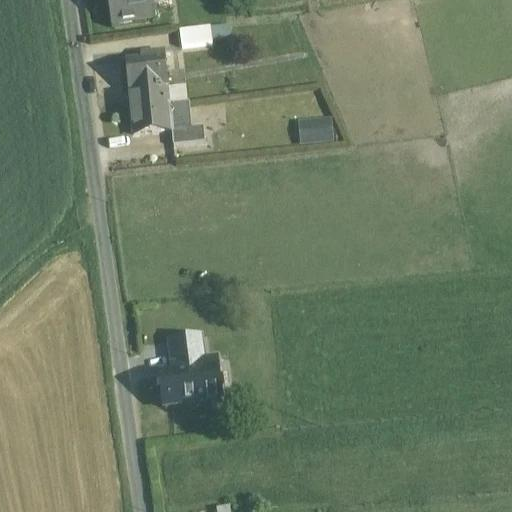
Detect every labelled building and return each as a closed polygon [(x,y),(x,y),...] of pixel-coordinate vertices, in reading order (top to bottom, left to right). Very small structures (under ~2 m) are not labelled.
[(148,0),(106,0),(110,26),(151,21),(148,0)] [(229,26),(210,28),(211,41),(230,38),(229,26)] [(210,28),(179,32),(181,48),(212,44),(211,41),(210,28)] [(140,54),(141,60),(126,61),(128,92),(129,92),(167,88),(167,89),(168,89),(164,52),(140,54)] [(168,89),(167,89),(169,106),(186,104),(184,87),(168,89)] [(167,88),(129,92),(133,135),(171,132),(191,130),(190,119),(189,104),(186,104),(169,106),(167,89),(167,88)] [(202,118),(190,119),(191,130),(171,132),(173,147),(205,144),(202,118)] [(300,144),(334,142),(333,118),(299,119),(300,144)] [(189,367),(213,364),(210,347),(187,350),(189,367)] [(189,367),(171,369),(172,376),(160,377),(164,409),(219,402),(214,364),(213,364),(189,367)]
